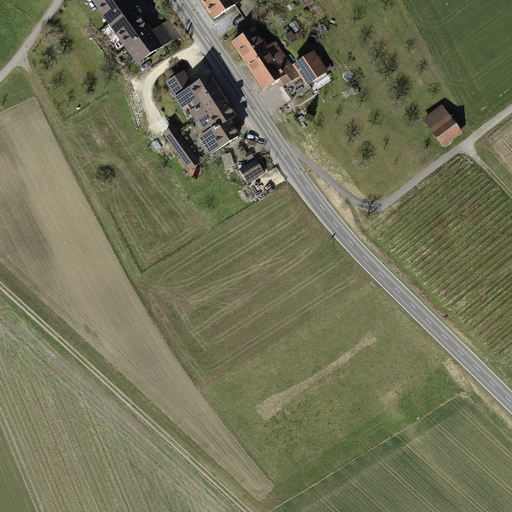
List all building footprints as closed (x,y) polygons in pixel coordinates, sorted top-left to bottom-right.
[(99,0),(105,9),(118,0),(99,0)] [(126,0),(118,0),(105,9),(118,29),(137,16),(126,0)] [(203,0),(216,22),(237,9),(251,1),(252,0),(203,0)] [(251,1),(237,9),(246,24),(260,16),(251,1)] [(149,34),(137,16),(118,29),(129,47),(149,34)] [(160,27),(149,34),(129,47),(143,69),(178,46),(164,24),(160,27)] [(233,42),(246,62),(268,48),(255,28),(233,42)] [(285,86),(298,77),(276,43),(268,48),(246,62),(264,90),(281,79),(285,86)] [(313,52),(295,64),(308,84),(327,73),(313,52)] [(202,119),(233,101),(211,72),(173,97),(181,113),(194,108),(202,119)] [(321,88),(333,81),(329,73),(317,80),(321,88)] [(233,101),(202,119),(209,130),(202,135),(219,157),(248,144),(236,129),(237,107),(233,101)] [(433,120),(454,149),(469,138),(448,109),(433,120)] [(166,136),(193,173),(203,165),(177,130),(166,136)] [(252,154),(247,157),(250,162),(255,159),(252,154)] [(256,163),(243,171),(251,184),(264,176),(256,163)]
